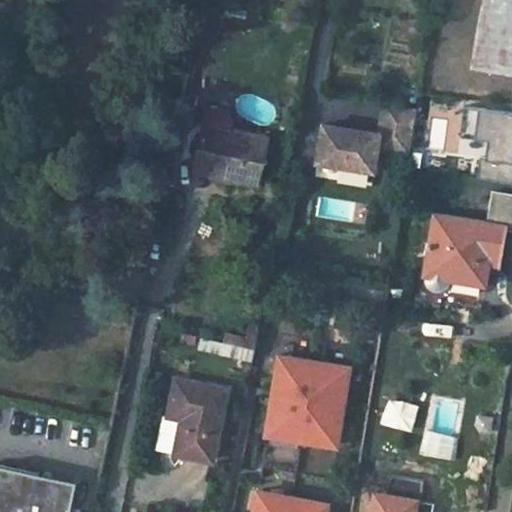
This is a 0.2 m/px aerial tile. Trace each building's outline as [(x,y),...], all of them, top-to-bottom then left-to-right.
[(511,0),(482,0),(472,65),(511,71),(511,0)] [(409,152),(416,108),(385,102),(379,133),(323,122),(316,158),(372,169),(377,147),(409,152)] [(511,110),(465,105),(461,139),(490,142),(488,159),(483,158),(481,179),(511,182),(511,110)] [(268,139),(203,124),(196,161),(218,166),(216,179),(259,189),(268,139)] [(218,166),(196,161),(193,174),(216,179),(218,166)] [(488,221),(433,212),(425,273),(425,276),(426,282),(428,285),(433,288),(439,288),(444,286),(447,278),(451,278),(452,269),(488,274),(492,249),(503,251),(507,223),(511,224),(511,192),(493,189),(488,221)] [(488,274),(452,269),(451,278),(487,285),(488,274)] [(350,367),(281,358),(271,436),(340,445),(350,367)] [(226,388),(174,376),(167,415),(181,418),(175,452),(213,461),(226,388)] [(70,511),(76,487),(49,481),(49,477),(0,465),(0,511),(70,511)] [(329,511),(330,507),(262,494),(258,511),(329,511)]
